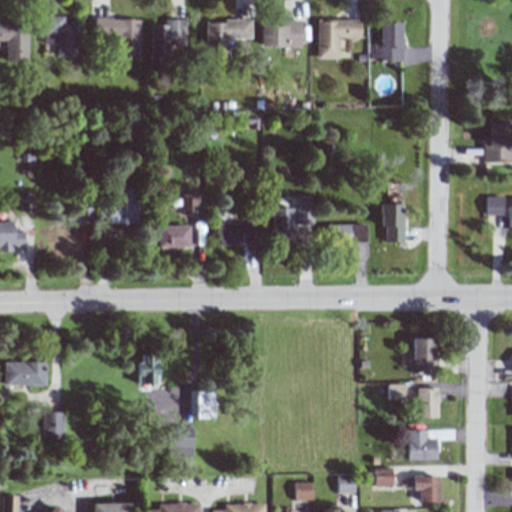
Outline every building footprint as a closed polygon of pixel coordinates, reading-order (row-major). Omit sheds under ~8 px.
[(78,22),(63,22),(63,16),(43,16),(43,43),(56,43),(56,57),(78,57),(78,22)] [(138,59),(139,19),(94,18),(93,37),(117,38),(116,58),(138,59)] [(183,20),(163,19),(163,25),(150,24),(150,63),(182,64),(183,20)] [(338,59),(338,38),(359,38),(359,20),(316,19),(316,58),(338,59)] [(250,21),(205,20),(205,59),(228,59),(228,38),(250,38),(250,21)] [(300,20),(272,20),(272,24),(259,24),(259,46),(300,47),(300,20)] [(401,60),(401,22),(378,23),(378,47),(374,47),(374,61),(401,60)] [(0,40),(4,40),(5,62),(27,62),(26,24),(0,23),(0,40)] [(509,162),(510,123),(487,122),(486,136),(481,136),(481,162),(509,162)] [(100,224),(138,223),(137,188),(122,188),(122,206),(100,206),(100,224)] [(31,194),(19,194),(19,211),(31,211),(31,194)] [(196,194),(180,194),(180,213),(196,213),(196,194)] [(311,224),(310,196),(297,197),(298,207),(294,207),(295,225),(311,224)] [(501,215),(501,196),(484,196),(484,214),(501,215)] [(383,242),(400,243),(401,204),(378,203),(378,227),(383,227),(383,242)] [(291,208),(270,208),(271,235),(292,234),(291,208)] [(12,221),(0,221),(0,251),(11,252),(11,247),(22,247),(22,231),(12,231),(12,221)] [(217,245),(253,245),(253,224),(218,224),(217,245)] [(364,224),(324,225),(324,243),(365,243),(364,224)] [(188,247),(187,226),(156,226),(157,247),(188,247)] [(72,227),(50,227),(50,245),(72,245),(72,227)] [(431,337),(409,338),(409,370),(432,370),(431,337)] [(136,384),(155,383),(154,354),(135,355),(136,384)] [(2,385),(43,385),(44,362),(2,361),(2,385)] [(401,383),(385,384),(385,399),(401,399),(401,383)] [(435,386),(413,387),(414,417),(435,416),(435,386)] [(193,390),(193,419),(210,418),(210,389),(193,390)] [(41,439),(61,439),(62,412),(41,412),(41,439)] [(169,427),(170,457),(190,457),(190,427),(169,427)] [(404,430),(405,459),(435,459),(435,437),(423,438),(423,430),(404,430)] [(371,468),(372,486),(389,486),(389,468),(371,468)] [(352,493),(335,493),(335,475),(352,475),(352,493)] [(410,475),(436,475),(437,501),(417,502),(416,489),(410,489),(410,475)] [(309,482),(292,482),(292,500),(309,499),(309,482)] [(15,511),(16,496),(0,496),(0,511),(15,511)] [(90,503),(90,511),(132,511),(132,502),(90,503)] [(144,511),(144,510),(157,510),(157,504),(197,503),(197,511),(144,511)] [(262,511),(262,503),(221,504),(222,509),(207,509),(207,511),(262,511)]
